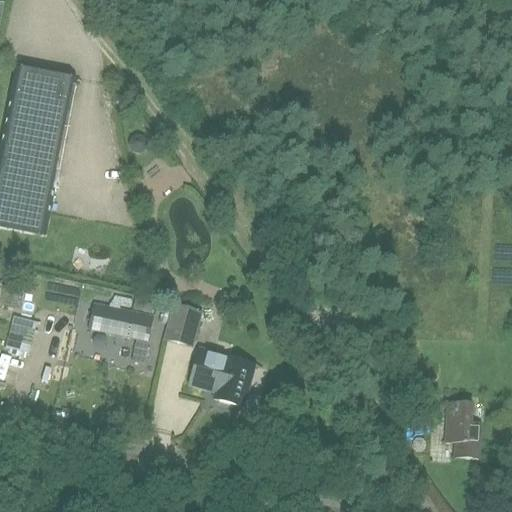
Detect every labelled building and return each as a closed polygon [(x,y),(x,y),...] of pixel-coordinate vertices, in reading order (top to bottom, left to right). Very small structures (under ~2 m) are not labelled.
[(76,82),(14,69),(0,139),(0,227),(46,237),(76,82)] [(144,151),(146,144),(142,138),(136,136),(129,140),(128,146),(131,153),(138,154),(144,151)] [(154,304),(134,300),(132,312),(151,316),(154,304)] [(162,342),(192,350),(202,314),(172,306),(162,342)] [(94,307),(89,330),(146,342),(151,319),(94,307)] [(213,400),(241,408),(253,366),(198,350),(188,388),(214,395),(213,400)] [(433,389),(434,369),(417,367),(417,369),(402,368),(401,377),(413,378),(412,388),(414,389),(412,410),(433,412),(435,389),(433,389)] [(446,405),(444,444),(454,445),(453,459),(479,461),(480,426),(471,425),(472,406),(446,405)] [(132,428),(130,438),(140,440),(142,430),(132,428)]
